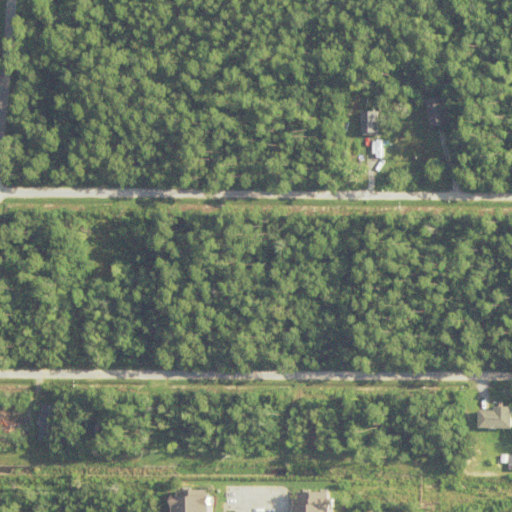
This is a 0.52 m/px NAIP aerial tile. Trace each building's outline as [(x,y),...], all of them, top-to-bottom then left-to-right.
[(376,89),(386,85),(389,92),(378,95),(376,89)] [(430,99),(446,96),(451,123),(435,126),(430,99)] [(381,111),(364,110),(363,131),(380,132),(381,111)] [(358,153),(353,154),(353,150),(347,150),(345,120),(357,120),(358,136),(363,135),(364,149),(358,150),(358,153)] [(116,234),(116,237),(109,236),(109,234),(104,234),(104,229),(121,229),(121,234),(116,234)] [(51,405),(43,404),(38,441),(46,442),(51,405)] [(511,428),(479,428),(479,409),(494,410),(494,406),(511,406),(511,428)] [(76,423),(77,415),(109,419),(109,426),(76,423)] [(16,426),(16,434),(3,434),(3,426),(0,425),(0,417),(27,418),(27,427),(16,426)] [(481,436),(481,441),(477,440),(477,443),(467,442),(467,440),(464,439),(465,433),(469,434),(469,432),(477,433),(477,436),(481,436)] [(500,462),(501,454),(508,454),(508,462),(500,462)] [(295,511),(332,511),(332,492),(295,492),(295,511)] [(173,496),(172,511),(211,511),(211,496),(173,496)]
